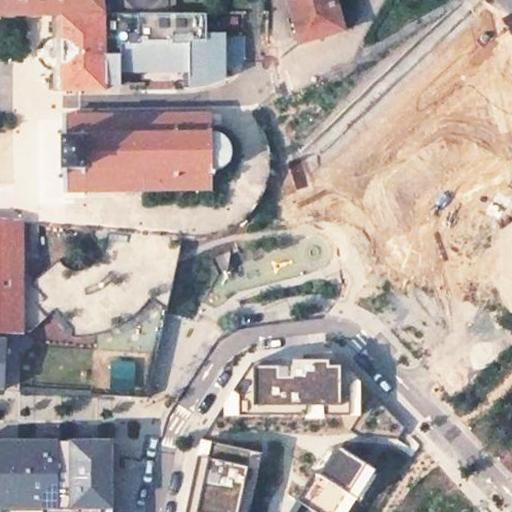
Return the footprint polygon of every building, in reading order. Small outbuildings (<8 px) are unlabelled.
[(0,0),(0,13),(59,12),(111,10),(114,10),(166,9),(165,0),(114,0),(115,2),(110,2),(110,0),(0,0)] [(287,0),(297,37),(341,24),(333,0),(287,0)] [(511,39),(485,0),(484,0),(331,166),(339,208),(357,229),(387,265),(404,284),(431,315),(439,324),(458,345),(500,307),(481,261),(497,216),(511,205),(511,39)] [(111,10),(59,12),(59,90),(102,90),(102,85),(118,85),(118,81),(126,81),(126,71),(188,70),(189,89),(193,88),(198,87),(202,86),(207,84),(211,83),(216,81),(220,79),(222,78),(222,68),(224,68),(226,67),(231,65),(232,64),(236,60),(239,57),(241,53),(241,30),(221,31),(221,28),(204,28),(204,9),(166,9),(114,10),(111,10)] [(211,115),(60,115),(60,130),(56,130),(56,175),(60,175),(60,192),(211,191),(210,174),(216,173),(219,172),(225,168),(227,164),(230,167),(233,163),(229,160),(230,159),(231,153),(230,147),(229,143),(232,141),(228,136),(224,139),(224,137),(218,133),(215,132),(210,133),(211,115)] [(21,221),(0,218),(0,330),(19,331),(21,221)] [(167,312),(185,236),(123,232),(93,229),(92,237),(93,239),(96,244),(97,252),(95,259),(90,266),(82,270),(76,271),(71,271),(66,269),(61,265),(56,258),(27,282),(40,297),(32,305),(41,316),(50,309),(68,329),(66,335),(69,336),(82,336),(83,335),(88,335),(89,335),(96,334),(109,330),(116,326),(118,326),(125,321),(134,314),(143,303),(148,297),(167,312)] [(224,402),(224,416),(359,416),(359,379),(345,362),(255,363),(224,402)] [(250,511),(262,452),(201,440),(186,511),(250,511)] [(113,511),(114,441),(0,441),(0,509),(41,509),(41,511),(113,511)] [(352,511),(378,472),(337,446),(293,511),(352,511)]
